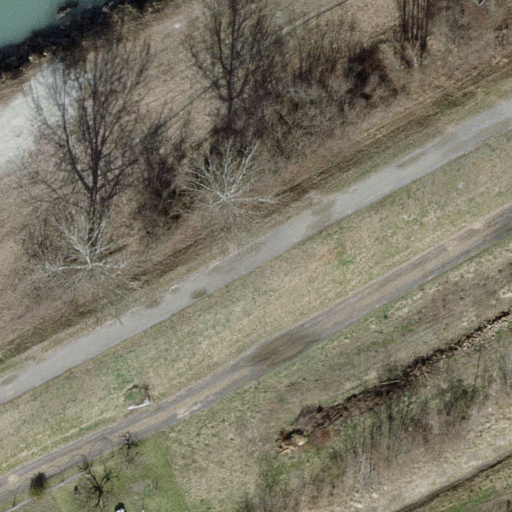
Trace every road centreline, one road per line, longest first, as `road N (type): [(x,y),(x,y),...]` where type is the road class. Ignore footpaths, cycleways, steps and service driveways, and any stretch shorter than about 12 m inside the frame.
road 1 (track): [(0,390),(511,119)]
road 2 (track): [(511,278),(63,511)]
